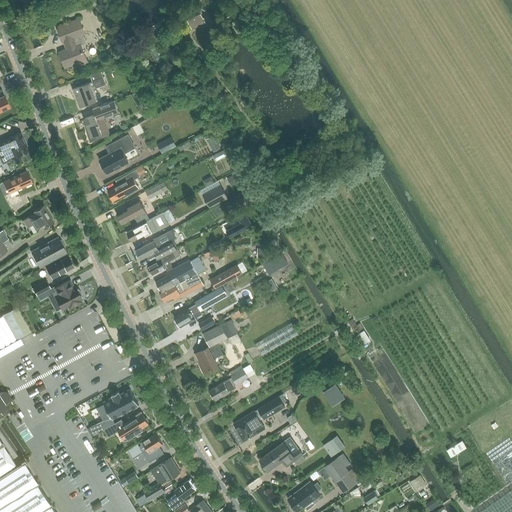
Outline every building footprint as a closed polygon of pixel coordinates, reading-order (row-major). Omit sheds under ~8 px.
[(186,14),(192,28),(206,21),(200,8),(186,14)] [(60,52),(65,67),(72,64),(73,67),(87,62),(80,45),(84,43),(85,41),(82,33),(84,33),(79,19),(59,27),(60,29),(58,30),(63,41),(64,40),(67,49),(60,52)] [(73,88),(80,107),(97,101),(93,89),(107,84),(102,70),(90,75),(93,81),(73,88)] [(0,97),(0,111),(10,107),(4,95),(0,97)] [(94,107),(97,114),(84,119),(88,129),(86,130),(89,140),(90,141),(91,141),(92,141),(110,135),(103,117),(120,110),(116,99),(94,107)] [(21,132),(0,141),(0,144),(7,161),(23,154),(20,149),(27,145),(21,132)] [(108,145),(112,152),(100,159),(101,162),(101,164),(103,170),(106,170),(108,173),(128,162),(124,154),(128,151),(135,147),(128,135),(108,145)] [(213,135),(206,138),(210,150),(217,147),(213,135)] [(136,169),(127,174),(131,181),(134,179),(140,176),(136,169)] [(0,183),(0,186),(4,195),(32,183),(27,171),(1,182),(0,183)] [(139,189),(134,179),(131,181),(127,174),(118,179),(120,184),(118,185),(108,191),(113,201),(126,194),(127,196),(134,192),(139,189)] [(169,188),(165,181),(146,191),(149,198),(169,188)] [(220,185),(203,195),(210,207),(228,198),(220,185)] [(245,190),(221,203),(226,212),(250,199),(245,190)] [(148,218),(145,212),(145,211),(140,201),(117,213),(122,223),(135,217),(138,223),(148,218)] [(29,227),(33,224),(38,231),(45,227),(45,228),(56,221),(45,204),(35,210),(35,211),(29,215),(30,216),(24,219),(29,227)] [(146,236),(153,232),(152,231),(155,229),(155,231),(168,224),(161,212),(146,220),(147,221),(127,232),(132,241),(145,234),(146,236)] [(252,225),(246,213),(238,217),(241,223),(226,231),(230,237),(252,225)] [(199,238),(204,249),(222,240),(217,229),(199,238)] [(176,250),(171,241),(175,238),(171,230),(153,239),(154,241),(137,250),(141,258),(154,251),(158,259),(176,250)] [(0,255),(9,248),(0,236),(0,255)] [(31,251),(40,267),(66,253),(62,246),(63,243),(61,240),(59,239),(58,237),(31,251)] [(152,274),(165,267),(167,271),(173,268),(169,261),(194,249),(190,243),(147,266),(152,274)] [(269,275),(288,264),(282,254),(263,264),(269,275)] [(170,274),(155,282),(160,290),(159,291),(165,302),(173,298),(175,300),(182,296),(180,293),(202,281),(198,273),(204,269),(197,255),(190,259),(168,271),(170,274)] [(45,266),(52,278),(73,266),(68,257),(61,260),(60,258),(45,266)] [(244,273),(239,264),(212,279),(217,288),(244,273)] [(36,294),(50,287),(49,286),(46,280),(32,287),(36,294)] [(58,295),(55,296),(62,309),(68,306),(69,308),(81,302),(78,297),(81,295),(77,288),(74,289),(69,280),(54,288),(58,295)] [(189,308),(174,317),(180,327),(195,319),(193,314),(196,312),(196,313),(226,296),(221,287),(195,302),(196,304),(189,308)] [(17,340),(32,331),(18,306),(3,314),(3,315),(17,340)] [(0,348),(9,344),(17,340),(3,315),(0,316),(0,348)] [(211,317),(199,324),(202,330),(215,323),(211,317)] [(238,333),(231,319),(204,333),(210,346),(196,353),(201,364),(200,364),(204,373),(220,365),(216,357),(223,354),(217,343),(238,333)] [(254,344),(261,355),(298,334),(291,323),(254,344)] [(365,328),(360,331),(367,342),(372,339),(365,328)] [(205,339),(193,338),(193,347),(204,348),(205,339)] [(243,369),(231,375),(236,384),(248,377),(243,369)] [(229,378),(210,390),(215,399),(235,388),(229,378)] [(242,394),(255,387),(252,381),(239,388),(242,394)] [(336,385),(324,393),(333,406),(344,398),(336,385)] [(104,404),(97,408),(104,421),(97,425),(100,431),(114,423),(112,419),(139,405),(130,388),(120,394),(119,391),(112,395),(113,397),(103,402),(104,404)] [(0,511),(56,511),(24,462),(17,466),(0,440),(0,416),(2,415),(4,414),(6,412),(0,403),(0,402),(1,403),(2,404),(3,404),(4,404),(5,403),(6,403),(7,402),(8,401),(8,400),(8,399),(8,398),(8,397),(8,396),(7,395),(7,394),(6,393),(5,393),(4,393),(3,393),(2,393),(1,393),(0,393),(0,511)] [(260,408),(258,410),(263,418),(264,419),(285,407),(283,402),(279,397),(260,408)] [(255,412),(234,424),(244,441),(265,428),(260,420),(263,418),(258,410),(255,412)] [(121,419),(104,430),(108,437),(119,431),(125,440),(136,433),(142,430),(141,428),(148,424),(141,412),(132,417),(133,419),(124,424),(121,419)] [(96,424),(90,427),(94,434),(100,431),(96,424)] [(160,446),(162,445),(156,434),(140,443),(142,445),(139,446),(143,452),(149,462),(164,453),(160,446)] [(337,452),(346,445),(338,434),(329,441),(337,452)] [(290,437),(260,459),(269,471),(282,461),(287,467),(290,465),(304,454),(299,448),(290,437)] [(463,439),(452,444),(456,452),(466,448),(463,439)] [(143,452),(139,446),(138,444),(128,450),(133,458),(143,452)] [(325,467),(344,492),(357,483),(339,457),(325,467)] [(151,470),(159,482),(161,484),(180,472),(171,458),(158,466),(151,470)] [(399,486),(410,503),(420,496),(417,490),(426,484),(420,475),(411,481),(410,479),(399,486)] [(173,509),(185,500),(183,498),(195,490),(188,480),(176,489),(180,494),(169,502),(173,509)] [(294,510),(296,510),(297,510),(299,511),(321,494),(311,481),(288,498),(293,503),(292,504),(291,506),(294,510)] [(144,491),(149,500),(164,491),(161,484),(159,482),(144,491)] [(364,497),(368,504),(379,498),(374,490),(364,497)] [(511,511),(511,490),(480,511),(511,511)] [(176,511),(212,511),(203,500),(191,509),(186,503),(175,511),(176,511)]
